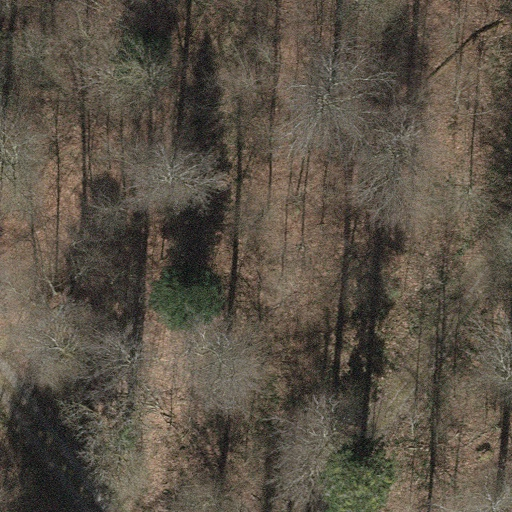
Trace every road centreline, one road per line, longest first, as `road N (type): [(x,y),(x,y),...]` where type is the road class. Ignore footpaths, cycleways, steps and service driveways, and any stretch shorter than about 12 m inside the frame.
road 1 (track): [(511,237),(321,511)]
road 2 (track): [(0,377),(94,511)]
